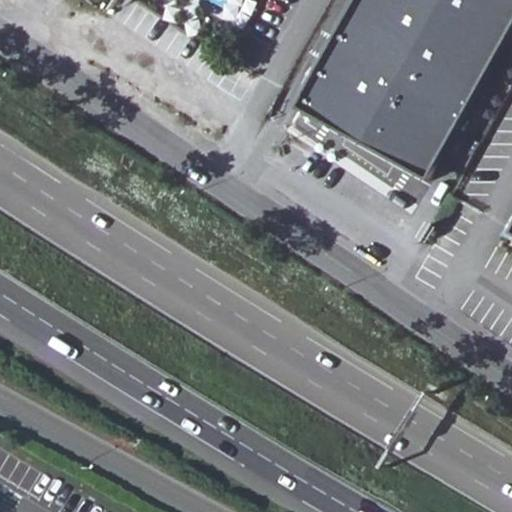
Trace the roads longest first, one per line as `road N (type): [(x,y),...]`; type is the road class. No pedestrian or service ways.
road 1 (residential): [(0,34),(511,375)]
road 2 (trunk): [(511,500),(0,185)]
road 3 (trunk): [(0,292),(357,511)]
road 4 (residential): [(0,403),(197,511)]
